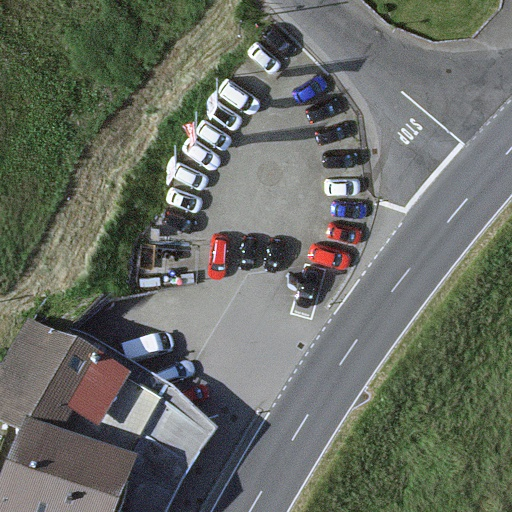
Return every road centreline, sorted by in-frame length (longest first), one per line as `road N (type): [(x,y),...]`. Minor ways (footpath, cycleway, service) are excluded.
road 1 (primary): [(249,511),(366,324),(487,165)]
road 2 (residential): [(293,0),(487,165)]
